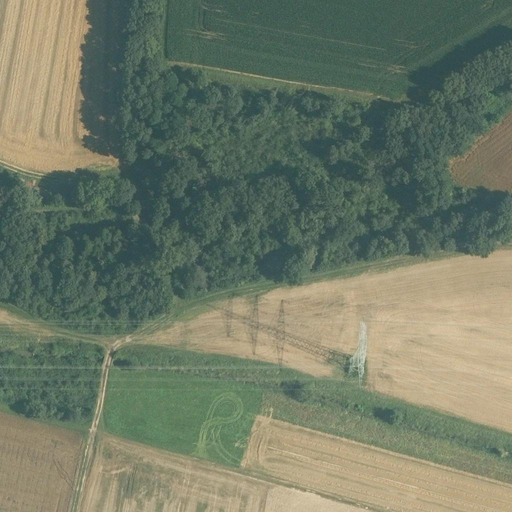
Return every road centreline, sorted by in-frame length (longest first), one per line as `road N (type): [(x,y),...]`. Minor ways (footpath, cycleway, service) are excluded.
road 1 (track): [(93,431),(108,353),(169,313),(246,289),(511,245)]
road 2 (track): [(381,511),(93,431)]
road 3 (track): [(169,313),(132,186),(73,190),(0,176)]
road 4 (track): [(114,345),(0,300)]
